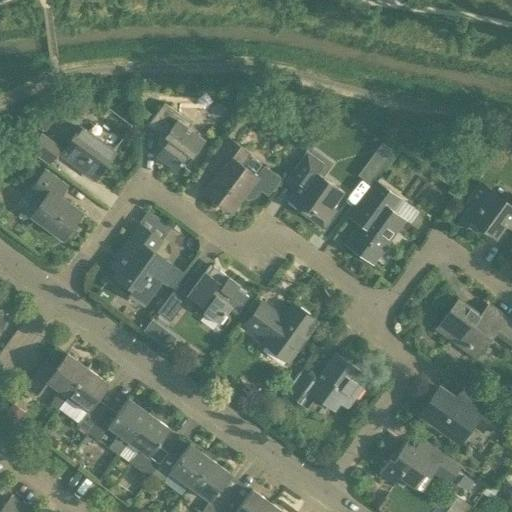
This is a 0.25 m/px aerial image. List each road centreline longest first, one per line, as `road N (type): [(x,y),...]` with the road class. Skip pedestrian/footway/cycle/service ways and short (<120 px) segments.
road 1 (residential): [(378,330),(317,264),(220,230),(165,186),(137,191),(57,297)]
road 2 (residential): [(331,495),(57,297)]
road 3 (residential): [(331,495),(407,387),(404,356),(378,330)]
road 4 (residential): [(378,330),(444,253),(511,295)]
